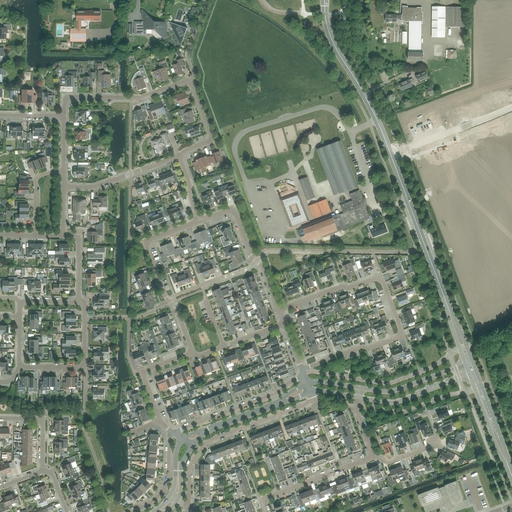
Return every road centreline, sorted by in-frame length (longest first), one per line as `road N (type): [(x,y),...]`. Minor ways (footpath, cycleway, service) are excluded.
road 1 (residential): [(188,506),(188,469),(204,443),(313,401)]
road 2 (residential): [(301,369),(402,335),(380,276)]
road 3 (secondary): [(447,305),(389,154)]
road 4 (secondary): [(389,154),(324,14)]
road 5 (residential): [(172,432),(303,376)]
road 6 (residential): [(77,302),(84,302),(83,367),(18,367)]
road 7 (residential): [(267,511),(262,498),(372,454)]
road 8 (residential): [(389,154),(511,108)]
road 9 (residential): [(64,97),(140,97),(189,81)]
road 10 (residential): [(168,300),(144,241),(198,221)]
road 11 (residential): [(63,187),(94,187),(178,155)]
